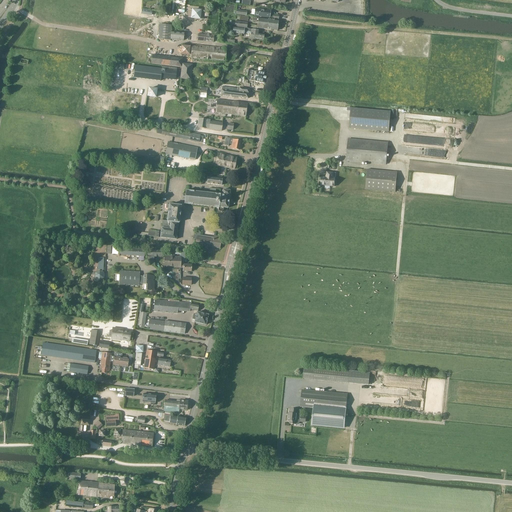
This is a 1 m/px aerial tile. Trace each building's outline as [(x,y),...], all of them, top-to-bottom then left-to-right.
[(255,9),(254,16),(270,18),(271,10),(255,9)] [(203,19),(204,12),(188,10),(187,17),(203,19)] [(258,18),(257,28),(277,31),(279,16),(273,15),(273,20),(258,18)] [(171,25),(160,24),(159,39),(170,41),(170,40),(183,41),(184,32),(171,32),(171,25)] [(251,33),(250,38),(263,39),(264,35),(258,34),(259,31),(251,30),(247,28),(244,28),(244,29),(233,27),(232,33),(244,34),(244,32),(251,33)] [(198,34),(197,41),(213,43),(214,35),(198,34)] [(211,60),(225,61),(226,48),(192,44),(191,47),(190,46),(181,46),(180,54),(191,55),(190,58),(211,60)] [(183,59),(152,55),(151,64),(181,67),(183,59)] [(181,78),(190,80),(192,65),(182,64),(181,78)] [(177,71),(177,68),(162,66),(162,69),(135,65),(133,78),(160,81),(161,78),(175,80),(177,71)] [(246,70),(245,76),(248,77),(248,80),(250,81),(254,82),(264,84),(266,74),(265,74),(266,72),(265,71),(263,71),(262,72),(262,73),(256,72),(246,70)] [(222,87),(221,95),(248,98),(249,89),(240,88),(238,88),(238,89),(222,87)] [(215,113),(231,115),(233,102),(217,100),(215,113)] [(233,102),(231,115),(246,116),(247,103),(233,102)] [(391,111),(351,108),(349,128),(389,131),(391,111)] [(197,127),(197,128),(221,131),(223,123),(207,120),(199,118),(197,127)] [(180,139),(181,131),(163,128),(158,127),(157,134),(161,135),(180,139)] [(181,131),(180,139),(187,140),(188,133),(181,131)] [(188,133),(187,140),(199,143),(199,142),(200,136),(200,135),(195,134),(188,133)] [(231,145),(231,149),(239,150),(241,141),(226,138),(224,145),(228,146),(229,144),(231,145)] [(388,142),(348,139),(346,161),(386,164),(388,142)] [(168,142),(165,154),(171,155),(173,143),(168,142)] [(173,143),(171,155),(195,160),(197,148),(173,143)] [(215,166),(226,168),(228,156),(218,154),(215,166)] [(237,158),(228,156),(226,168),(234,170),(237,158)] [(397,172),(367,169),(366,189),(395,192),(397,172)] [(335,178),(333,178),(334,173),(327,172),(326,177),(321,176),(320,185),(334,186),(335,178)] [(222,179),(216,178),(207,177),(207,184),(221,186),(222,179)] [(214,207),(219,208),(220,194),(215,194),(216,189),(210,188),(209,193),(186,190),(185,194),(183,194),(183,200),(185,200),(184,204),(192,205),(192,204),(208,206),(208,207),(211,207),(214,207)] [(220,194),(219,208),(218,210),(219,211),(222,212),(223,211),(224,208),(228,208),(230,190),(223,190),(222,194),(223,194),(223,195),(220,195),(220,194)] [(167,221),(172,222),(174,205),(169,204),(166,204),(166,208),(169,209),(167,221)] [(181,206),(174,205),(172,222),(178,222),(179,222),(181,206)] [(160,237),(169,238),(171,221),(162,220),(160,237)] [(178,222),(171,221),(169,238),(176,239),(178,222)] [(193,239),(195,239),(195,245),(205,247),(204,250),(205,250),(204,252),(209,252),(209,251),(209,247),(220,249),(222,237),(214,236),(213,237),(200,235),(200,232),(197,232),(196,235),(194,234),(193,239)] [(144,257),(145,250),(121,248),(121,255),(144,257)] [(180,268),(181,262),(181,256),(175,256),(175,255),(180,255),(181,253),(175,253),(175,252),(171,252),(171,256),(164,256),(164,268),(180,268)] [(181,262),(180,268),(183,268),(183,272),(191,272),(192,264),(184,264),(184,262),(181,262)] [(99,270),(95,273),(95,278),(99,281),(104,278),(104,273),(99,270)] [(139,286),(139,284),(143,284),(146,284),(145,291),(154,291),(154,281),(153,281),(153,276),(150,275),(150,274),(147,274),(147,275),(143,275),(143,276),(140,276),(140,272),(119,271),(119,285),(139,286)] [(197,311),(198,311),(198,310),(199,305),(190,304),(191,303),(179,302),(155,300),(153,312),(177,314),(178,311),(189,312),(190,310),(197,311)] [(135,327),(144,328),(147,313),(139,312),(138,320),(136,320),(135,327)] [(192,319),(195,320),(194,323),(206,326),(209,315),(197,312),(196,314),(193,314),(192,319)] [(184,334),(186,323),(165,321),(149,319),(148,329),(164,331),(164,332),(184,334)] [(124,329),(113,328),(112,339),(122,340),(129,341),(131,332),(123,331),(124,329)] [(98,346),(100,331),(92,330),(89,344),(98,346)] [(100,341),(99,347),(108,349),(109,343),(100,341)] [(49,357),(51,344),(43,343),(41,355),(49,357)] [(60,345),(51,344),(49,357),(58,358),(60,345)] [(69,346),(60,345),(58,358),(67,359),(69,346)] [(76,360),(78,348),(69,346),(67,359),(76,360)] [(76,360),(85,362),(87,349),(78,348),(76,360)] [(96,350),(87,349),(85,362),(94,363),(96,350)] [(147,350),(144,368),(154,370),(157,352),(147,350)] [(111,354),(102,353),(100,368),(102,369),(101,373),(107,373),(107,369),(109,370),(111,354)] [(114,362),(113,365),(115,365),(115,367),(118,367),(119,366),(120,366),(121,358),(122,354),(115,353),(114,357),(114,362)] [(133,368),(140,369),(140,365),(142,354),(135,353),(133,368)] [(121,358),(120,366),(122,366),(122,368),(125,368),(126,367),(127,367),(128,365),(131,365),(133,355),(129,354),(128,359),(121,358)] [(157,365),(169,367),(171,359),(158,357),(157,365)] [(69,372),(81,374),(82,366),(70,364),(69,372)] [(303,379),(349,383),(350,371),(304,366),(303,379)] [(349,383),(369,385),(370,373),(350,371),(349,383)] [(125,390),(124,396),(133,398),(134,391),(125,390)] [(301,407),(313,408),(311,426),(344,429),(348,394),(302,390),(301,407)] [(143,394),(142,402),(151,403),(151,405),(154,405),(154,403),(155,403),(156,395),(143,394)] [(166,400),(165,401),(164,411),(179,412),(179,409),(187,410),(188,401),(177,400),(177,401),(166,400)] [(289,422),(289,424),(299,425),(301,410),(298,409),(290,409),(290,413),(288,413),(288,421),(289,422)] [(105,416),(106,427),(116,426),(116,420),(119,420),(119,414),(116,415),(116,416),(105,416)] [(178,417),(170,416),(169,423),(177,424),(177,425),(184,426),(186,417),(178,416),(178,417)] [(98,430),(103,425),(98,420),(93,425),(98,430)] [(122,443),(139,445),(140,432),(123,430),(123,435),(122,435),(122,437),(123,437),(122,443)] [(153,433),(140,432),(139,445),(151,446),(153,433)] [(78,495),(97,497),(99,483),(80,481),(78,495)] [(115,485),(99,483),(97,497),(109,498),(110,495),(114,496),(115,485)]
